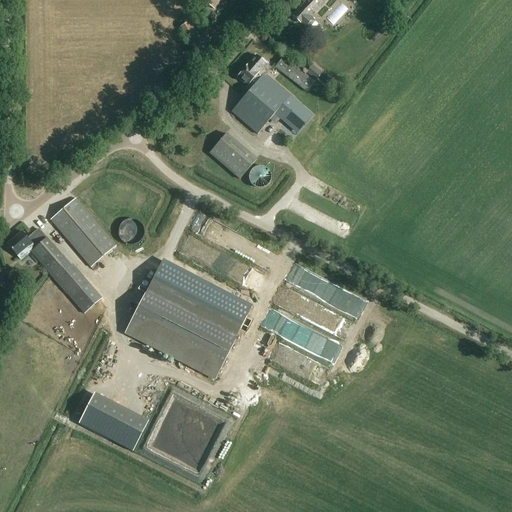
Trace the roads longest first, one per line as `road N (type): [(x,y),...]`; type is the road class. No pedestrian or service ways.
road 1 (unclassified): [(511,355),(198,192),(130,133)]
road 2 (unknown): [(124,306),(118,335),(132,353),(205,388),(231,385),(296,243)]
road 3 (unclassified): [(7,0),(8,182),(20,217)]
road 4 (unknown): [(207,76),(226,92),(225,124),(294,172),(294,184),(262,225)]
road 5 (tertiary): [(130,133),(207,76),(275,0)]
road 6 (tertiary): [(20,217),(130,133)]
road 7 (unknown): [(124,306),(198,192)]
road 8 (unknown): [(31,208),(124,306)]
